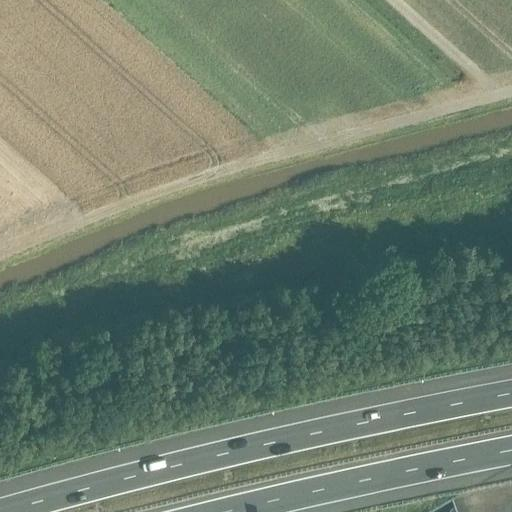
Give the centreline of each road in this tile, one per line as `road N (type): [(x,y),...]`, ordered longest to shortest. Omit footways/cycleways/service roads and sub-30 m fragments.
road 1 (motorway): [(511,393),(210,455),(0,511)]
road 2 (motorway): [(228,511),(511,449)]
